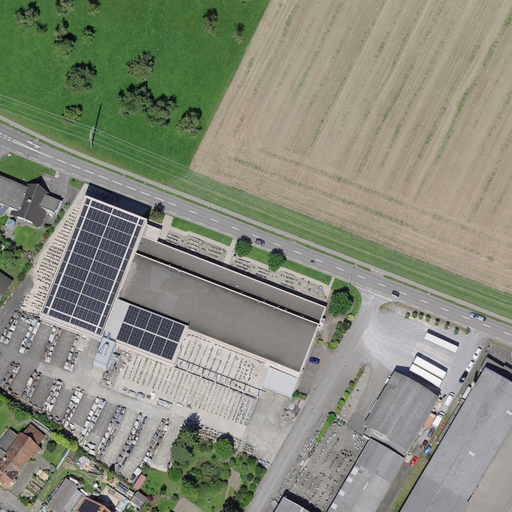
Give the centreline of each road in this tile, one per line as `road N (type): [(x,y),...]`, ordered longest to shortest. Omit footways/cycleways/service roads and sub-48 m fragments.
road 1 (tertiary): [(0,135),(381,285)]
road 2 (unclassified): [(255,511),(381,285)]
road 3 (tertiary): [(381,285),(511,335)]
